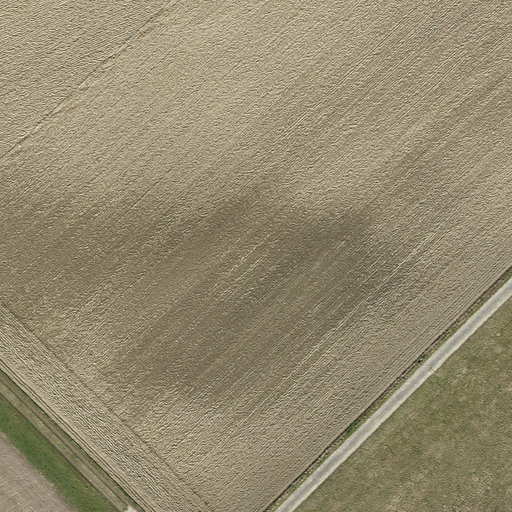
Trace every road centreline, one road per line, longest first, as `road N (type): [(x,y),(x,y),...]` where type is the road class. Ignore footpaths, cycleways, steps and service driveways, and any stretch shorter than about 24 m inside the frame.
road 1 (track): [(511,289),(287,511)]
road 2 (track): [(0,375),(139,511)]
